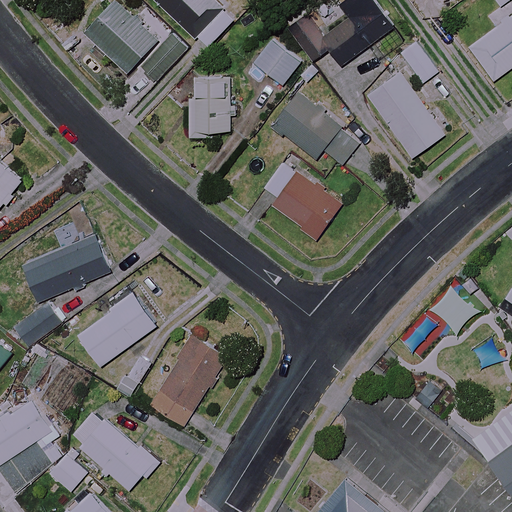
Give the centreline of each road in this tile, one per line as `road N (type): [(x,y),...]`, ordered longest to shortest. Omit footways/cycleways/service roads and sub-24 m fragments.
road 1 (residential): [(332,335),(128,168),(0,32)]
road 2 (residential): [(511,163),(434,226),(332,335)]
road 3 (residential): [(332,335),(220,511)]
